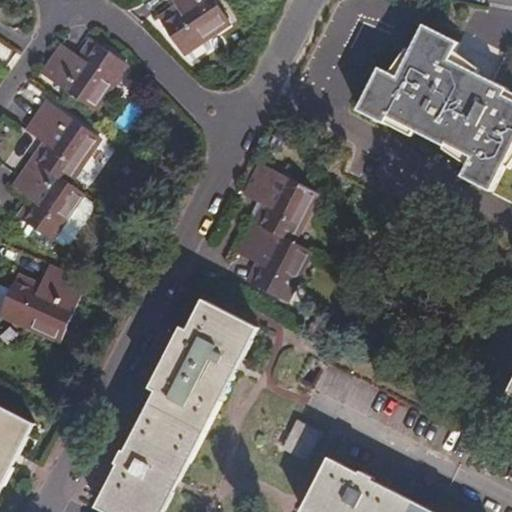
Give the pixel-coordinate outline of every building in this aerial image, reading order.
[(226,23),(210,0),(168,0),(176,12),(159,23),(185,62),(206,49),(200,40),(226,23)] [(387,64),(366,108),(389,120),(393,113),(410,122),(412,119),(449,143),(451,139),(462,149),(474,167),(469,175),(499,190),(511,163),(511,94),(508,92),(511,86),(476,70),(477,68),(461,48),(466,39),(433,20),(419,44),(414,41),(394,69),(387,64)] [(119,94),(133,73),(92,46),(81,62),(60,48),(40,77),(92,112),(109,88),(119,94)] [(82,199),(75,194),(90,174),(78,166),(96,140),(45,105),(26,133),(48,149),(36,166),(32,164),(12,192),(33,208),(21,224),(62,250),(75,231),(65,223),(82,199)] [(267,210),(259,226),(255,225),(240,255),(262,267),(253,286),(284,303),(310,253),(292,243),(316,195),(260,165),(244,197),(267,210)] [(59,342),(84,286),(46,269),(36,291),(14,281),(0,313),(0,330),(18,338),(23,327),(59,342)] [(165,511),(258,331),(205,303),(190,332),(184,329),(153,390),(157,394),(127,453),(124,453),(117,465),(119,468),(99,509),(104,511),(165,511)] [(0,490),(2,486),(5,487),(14,469),(12,466),(34,426),(0,408),(0,490)] [(306,459),(318,435),(297,424),(284,448),(306,459)] [(432,511),(373,482),(374,477),(363,472),(361,475),(331,461),(317,487),(304,511),(432,511)]
